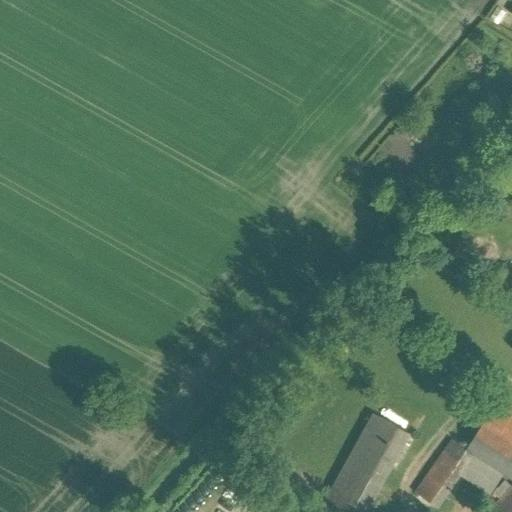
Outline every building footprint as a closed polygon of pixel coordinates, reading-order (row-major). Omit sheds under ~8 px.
[(511,477),(511,401),(500,394),(465,449),(501,471),(511,477)] [(374,413),(319,510),(322,511),(364,511),(410,433),(374,413)] [(488,492),(501,471),(465,449),(451,440),(438,459),(461,474),(488,492)] [(461,474),(438,459),(415,492),(437,507),(461,474)] [(501,499),(490,511),(511,511),(511,486),(511,487),(505,480),(494,493),(501,499)]
